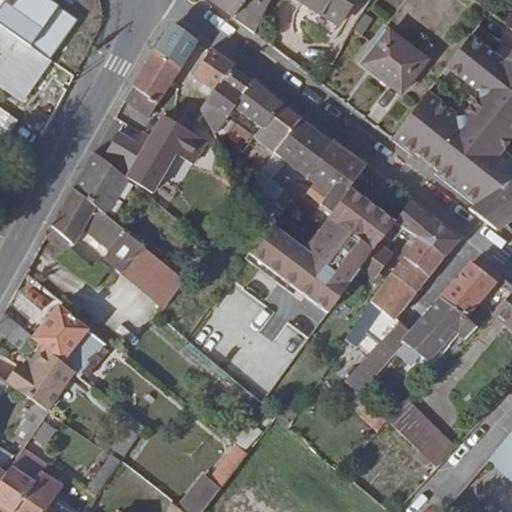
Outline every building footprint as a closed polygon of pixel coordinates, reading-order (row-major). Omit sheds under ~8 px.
[(0,85),(23,102),(80,21),(50,0),(45,0),(42,6),(14,45),(8,52),(0,63),(0,85)] [(208,0),(233,17),(255,34),(270,0),(208,0)] [(355,0),(296,0),(339,26),(355,0)] [(42,6),(35,1),(26,14),(32,18),(42,6)] [(21,10),(12,3),(6,11),(9,13),(2,22),(8,27),(21,10)] [(511,48),(479,24),(471,36),(504,61),(511,50),(511,48)] [(155,49),(181,69),(198,43),(180,28),(166,30),(155,49)] [(427,60),(389,31),(363,64),(399,93),(427,60)] [(474,205),(511,182),(511,50),(504,61),(471,36),(399,129),(391,140),(399,147),(411,156),(414,153),(437,171),(435,174),(474,205)] [(14,45),(6,40),(1,47),(8,52),(14,45)] [(158,105),(181,69),(155,49),(133,87),(134,88),(125,100),(149,118),(158,105)] [(194,76),(215,89),(221,82),(233,69),(235,66),(212,49),(194,76)] [(233,69),(221,82),(243,98),(253,83),(233,69)] [(243,98),(235,109),(262,129),(282,103),(254,81),(253,83),(243,98)] [(221,82),(215,89),(206,102),(228,118),(235,109),(243,98),(221,82)] [(228,118),(206,102),(201,110),(214,139),(228,118)] [(266,147),(242,177),(253,183),(261,172),(275,154),(301,121),(302,119),(282,103),(262,129),(254,138),(266,147)] [(117,134),(103,160),(121,174),(125,178),(152,194),(176,155),(193,166),(206,144),(164,118),(151,139),(142,134),(135,145),(117,134)] [(255,185),(277,201),(288,210),(299,195),(301,192),(289,183),(284,189),(273,180),(287,163),(305,177),(331,143),(301,121),(275,154),(261,172),(253,183),(255,185)] [(314,184),(329,195),(322,204),(332,211),(364,170),(366,167),(332,142),(331,143),(305,177),(314,184)] [(73,189),(97,208),(109,219),(129,180),(125,178),(121,174),(103,160),(95,154),(73,189)] [(329,195),(314,184),(305,177),(287,163),(273,180),(284,189),(289,183),(301,192),(299,195),(313,206),(310,210),(315,213),(320,207),(322,204),(329,195)] [(380,181),(364,170),(328,217),(343,228),(373,199),(383,184),(380,181)] [(511,182),(474,205),(468,209),(495,231),(511,219),(511,182)] [(267,214),(277,201),(255,185),(246,198),(267,214)] [(110,251),(104,258),(122,273),(143,247),(109,219),(97,208),(73,189),(51,226),(54,229),(75,246),(84,229),(110,251)] [(392,224),(416,241),(443,260),(459,241),(435,221),(418,209),(409,203),(392,224)] [(328,217),(323,223),(338,234),(343,228),(328,217)] [(68,253),(75,246),(54,229),(48,236),(68,253)] [(207,248),(196,240),(185,254),(196,262),(207,248)] [(443,260),(416,241),(391,274),(417,293),(443,260)] [(378,245),(360,269),(375,280),(393,256),(378,245)] [(185,281),(143,247),(122,273),(165,309),(185,281)] [(491,315),(511,293),(511,285),(477,257),(439,299),(462,316),(465,319),(476,329),(477,330),(491,315)] [(417,293),(391,274),(370,302),(372,303),(347,340),(357,348),(374,322),(388,334),(400,322),(396,319),(407,306),(417,293)] [(511,293),(491,315),(511,330),(511,293)] [(400,322),(388,334),(335,392),(377,433),(388,422),(359,394),(405,344),(429,364),(456,333),(464,341),(476,329),(465,319),(462,316),(439,299),(410,331),(400,322)] [(41,347),(63,364),(80,342),(90,330),(59,305),(32,337),(30,339),(41,347)] [(0,333),(21,350),(30,339),(32,337),(5,314),(0,321),(0,333)] [(94,353),(80,342),(63,364),(75,374),(77,375),(94,353)] [(25,365),(10,386),(48,413),(75,374),(63,364),(41,347),(26,365),(25,365)] [(5,382),(10,386),(25,365),(20,361),(5,382)] [(436,469),(437,467),(456,447),(409,401),(388,422),(436,469)] [(16,459),(23,450),(47,415),(34,406),(4,451),(11,455),(16,459)] [(126,413),(117,426),(121,430),(109,447),(124,457),(145,429),(126,413)] [(511,434),(511,433),(488,461),(511,484),(511,434)] [(236,445),(208,480),(220,489),(247,454),(236,445)] [(6,475),(0,483),(0,507),(7,511),(15,511),(41,473),(46,465),(23,450),(16,459),(11,468),(6,475)] [(5,464),(11,468),(16,459),(11,455),(5,464)] [(111,456),(86,492),(96,499),(122,463),(111,456)] [(437,467),(436,469),(396,511),(423,511),(453,481),(437,467)] [(469,469),(458,481),(465,488),(476,476),(469,469)] [(202,511),(220,489),(208,480),(198,472),(173,503),(184,511),(202,511)] [(41,473),(15,511),(44,511),(52,501),(62,485),(41,473)] [(68,511),(52,501),(44,511),(68,511)]
